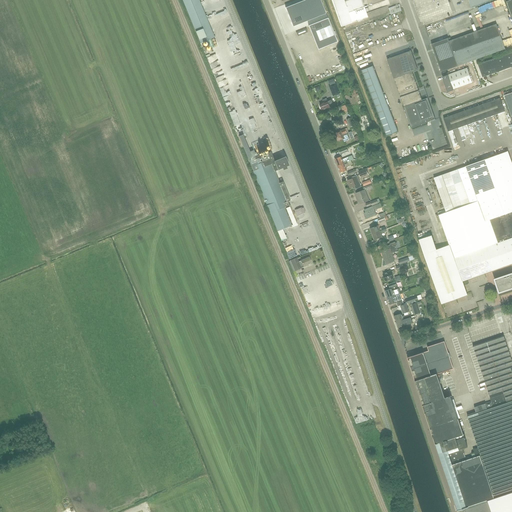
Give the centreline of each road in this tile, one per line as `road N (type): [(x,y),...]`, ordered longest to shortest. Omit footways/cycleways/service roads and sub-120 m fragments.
road 1 (unclassified): [(415,511),(334,269),(227,0)]
road 2 (residential): [(397,341),(265,0)]
road 3 (unclassified): [(511,81),(443,101),(403,0)]
road 4 (residential): [(454,511),(397,341)]
road 5 (unclassified): [(397,341),(511,302)]
